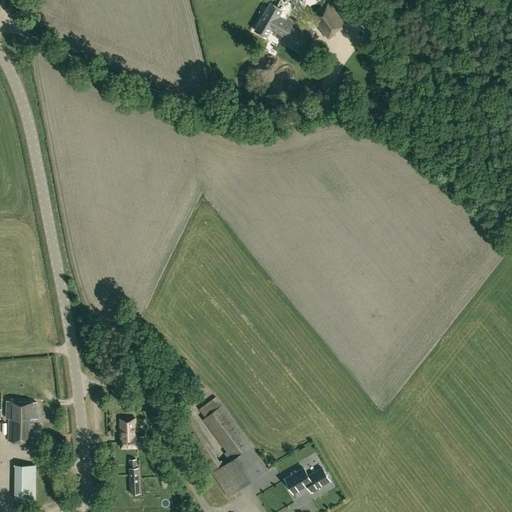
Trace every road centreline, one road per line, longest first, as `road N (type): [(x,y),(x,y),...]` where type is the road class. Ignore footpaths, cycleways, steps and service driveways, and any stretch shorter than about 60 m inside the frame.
road 1 (track): [(2,22),(188,110),(240,126),(268,128),(325,110),(367,114),(395,126),(511,217)]
road 2 (unclassified): [(77,384),(33,139),(0,52)]
road 3 (unclassified): [(77,384),(124,385),(142,395),(204,511)]
road 4 (unclassified): [(88,511),(77,384)]
